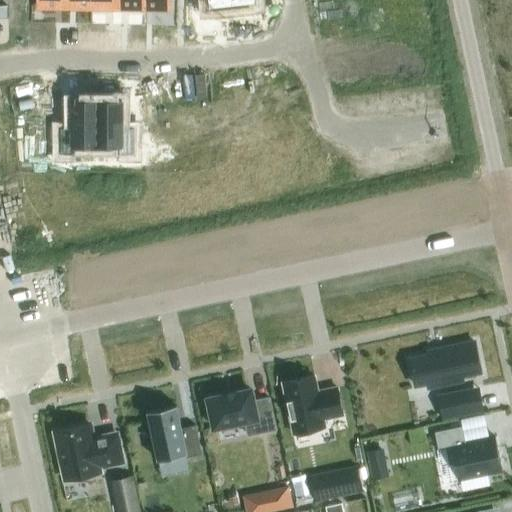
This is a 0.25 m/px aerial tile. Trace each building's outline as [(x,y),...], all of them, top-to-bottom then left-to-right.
[(38,0),(38,8),(65,8),(65,0),(38,0)] [(65,0),(65,8),(91,9),(90,0),(65,0)] [(90,0),(91,9),(116,9),(116,0),(90,0)] [(116,0),(116,9),(142,10),(142,0),(116,0)] [(142,0),(142,10),(169,10),(168,0),(142,0)] [(202,0),(204,9),(209,9),(212,9),(213,12),(216,12),(228,11),(226,0),(202,0)] [(226,0),(228,11),(239,9),(243,9),(242,6),(246,5),(251,5),(250,0),(226,0)] [(382,0),(356,0),(338,5),(344,26),(386,14),(382,0)] [(430,12),(422,14),(425,26),(433,24),(430,12)] [(386,14),(344,26),(349,47),(392,35),(386,14)] [(433,24),(425,26),(428,38),(436,36),(433,24)] [(392,35),(349,47),(355,68),(398,56),(392,35)] [(56,130),(56,156),(69,156),(69,146),(92,146),(92,100),(81,100),(77,100),(77,103),(74,103),(69,103),(69,126),(69,130),(56,130)] [(92,100),(92,146),(116,146),(116,156),(129,156),(129,130),(116,130),(116,126),(116,103),(111,103),(107,103),(107,100),(104,100),(92,100)] [(4,103),(0,104),(0,151),(22,147),(24,157),(37,154),(31,129),(19,132),(14,105),(8,106),(5,107),(4,103)] [(291,113),(270,117),(279,161),(300,156),(291,113)] [(270,117),(248,122),(258,165),(279,161),(270,117)] [(248,122),(227,127),(237,170),(258,165),(248,122)] [(227,127),(206,131),(215,174),(237,170),(227,127)] [(206,131),(185,136),(194,179),(215,174),(206,131)] [(185,136),(164,140),(173,183),(194,179),(185,136)] [(296,184),(284,186),(286,194),(298,192),(296,184)] [(284,186),(272,189),(274,197),(286,194),(284,186)] [(29,225),(25,226),(28,242),(61,235),(62,238),(75,236),(69,208),(78,206),(76,193),(51,199),(53,211),(27,217),(28,222),(29,225)] [(254,193),(242,195),(244,203),(256,201),(254,193)] [(242,195),(230,198),(232,206),(244,203),(242,195)] [(213,209),(201,211),(203,219),(215,217),(213,209)] [(201,211),(189,214),(191,222),(203,219),(201,211)] [(480,372),(474,342),(427,352),(428,355),(409,359),(414,386),(426,383),(427,388),(455,382),(454,377),(480,372)] [(313,376),(282,383),(292,434),(324,427),(322,419),(342,415),(336,388),(316,392),(313,376)] [(250,390),(207,399),(213,428),(244,421),(247,435),(275,429),(269,398),(253,401),(250,390)] [(457,391),(438,394),(442,418),(462,414),(457,391)] [(176,405),(147,412),(149,421),(146,422),(150,442),(153,441),(157,460),(185,455),(186,458),(201,454),(194,425),(181,428),(176,405)] [(89,424),(55,431),(65,480),(99,472),(98,467),(122,461),(116,434),(92,439),(89,424)] [(501,471),(494,437),(465,443),(461,426),(434,432),(438,450),(445,448),(448,465),(454,464),(458,480),(501,471)] [(382,459),(380,449),(367,452),(369,462),(382,459)] [(331,474),(336,498),(362,492),(357,468),(331,474)] [(131,477),(113,480),(120,511),(137,507),(131,477)] [(268,511),(292,507),(288,488),(264,492),(268,511)] [(333,505),(334,511),(342,511),(341,503),(333,505)]
